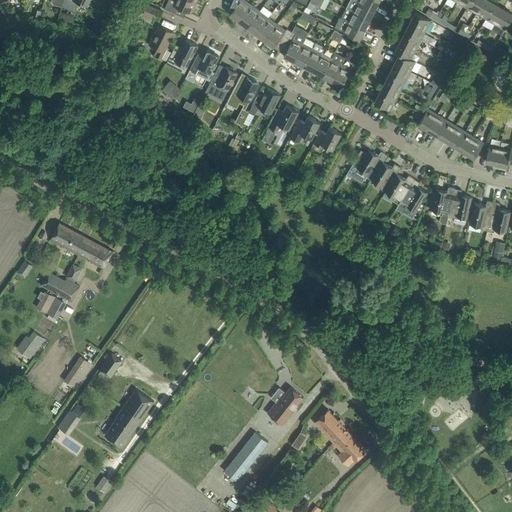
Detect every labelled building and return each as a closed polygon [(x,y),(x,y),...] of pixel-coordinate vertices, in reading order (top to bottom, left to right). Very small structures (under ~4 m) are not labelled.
[(63,0),(62,6),(74,11),(79,1),(87,5),(88,0),(63,0)] [(191,13),(196,3),(189,0),(175,0),(173,5),(191,13)] [(239,20),(251,4),(245,0),(233,0),(229,9),(232,11),(230,14),(239,20)] [(354,0),(349,0),(346,8),(352,11),(370,20),(375,10),(357,1),(354,0)] [(375,10),(380,1),(378,0),(357,0),(357,1),(375,10)] [(476,13),(483,0),(471,0),(467,7),(476,13)] [(486,18),(495,3),(490,0),(483,0),(476,13),(486,18)] [(299,3),(294,1),(289,8),(293,11),(297,6),(299,3)] [(306,7),(303,11),(304,11),(309,14),(314,3),(310,1),(308,7),(307,7),(306,7)] [(495,24),(504,8),(495,3),(486,18),(495,24)] [(159,19),(163,11),(147,4),(143,12),(159,19)] [(247,27),(259,10),(251,4),(239,20),(247,27)] [(505,29),(511,16),(511,12),(504,8),(495,24),(505,29)] [(256,33),(268,17),(259,10),(247,27),(256,33)] [(427,10),(425,14),(435,19),(437,16),(427,10)] [(309,14),(304,11),(300,18),(313,24),(315,20),(316,17),(309,14)] [(365,30),(370,20),(352,11),(347,20),(365,30)] [(70,21),(71,14),(61,12),(60,20),(70,21)] [(431,20),(424,16),(415,12),(410,22),(426,30),(431,20)] [(445,24),(447,21),(449,18),(444,14),(442,18),(440,21),(445,24)] [(265,40),(277,24),(268,17),(256,33),(265,40)] [(337,22),(335,27),(360,39),(365,30),(347,20),(344,26),(337,22)] [(421,39),(426,30),(410,22),(405,31),(421,39)] [(279,51),(291,31),(287,28),(285,30),(277,24),(265,40),(279,51)] [(161,59),(174,33),(160,25),(150,44),(157,48),(153,55),(161,59)] [(334,30),(331,37),(340,41),(341,38),(342,38),(344,35),(334,30)] [(291,31),(279,51),(285,54),(284,56),(294,61),(303,43),(306,37),(297,32),(296,34),(291,31)] [(416,49),(421,39),(405,31),(400,41),(416,49)] [(354,39),(344,35),(342,38),(347,41),(345,44),(350,47),(354,39)] [(458,35),(453,44),(460,48),(465,39),(458,35)] [(176,44),(166,62),(173,66),(176,61),(187,66),(198,45),(185,39),(181,47),(176,44)] [(411,58),(416,49),(400,41),(395,51),(399,53),(400,53),(411,59),(411,58)] [(313,71),(322,53),(325,47),(316,42),(313,48),(303,66),(313,71)] [(303,66),(313,48),(303,43),(294,61),(303,66)] [(210,73),(219,56),(208,50),(204,56),(198,53),(190,69),(207,79),(210,73)] [(323,76),(335,52),(332,58),(322,53),(313,71),(323,76)] [(332,81),(344,57),(335,52),(323,76),(332,81)] [(399,53),(395,63),(410,71),(415,61),(411,59),(399,53)] [(351,68),(341,63),(344,57),(332,81),(342,86),(343,84),(349,87),(356,73),(350,70),(351,68)] [(405,80),(410,71),(395,63),(390,72),(405,80)] [(234,70),(234,69),(230,67),(229,68),(226,66),(222,73),(216,70),(209,86),(220,92),(223,86),(228,89),(237,72),(234,70)] [(242,72),(227,101),(237,106),(239,102),(240,100),(245,103),(248,104),(250,100),(251,97),(252,98),(252,97),(251,97),(254,91),(255,92),(255,91),(259,83),(256,82),(250,78),(247,77),(246,78),(241,76),(243,73),(242,72)] [(401,90),(405,80),(390,72),(385,82),(401,90)] [(396,100),(401,90),(385,82),(380,91),(396,100)] [(180,88),(175,84),(169,91),(175,96),(180,88)] [(249,112),(252,114),(255,115),(259,107),(271,113),(280,94),(268,88),(262,99),(257,97),(249,111),(249,112)] [(390,110),(396,100),(380,91),(375,101),(390,110)] [(469,103),(460,97),(458,101),(467,106),(469,103)] [(198,104),(200,101),(194,98),(189,109),(194,112),(198,104)] [(194,112),(193,114),(200,119),(206,108),(198,104),(194,112)] [(297,110),(298,109),(292,106),(292,107),(287,104),(281,115),(275,113),(268,127),(276,131),(283,125),(289,129),(299,111),(297,110)] [(244,108),(241,114),(246,116),(249,112),(249,111),(246,109),(244,108)] [(428,129),(437,114),(428,108),(418,123),(428,129)] [(437,135),(447,119),(437,114),(428,129),(437,135)] [(302,137),(303,134),(312,138),(320,122),(308,115),(305,122),(299,119),(293,132),(292,132),(289,138),(299,143),(302,137)] [(446,141),(456,125),(447,119),(437,135),(446,141)] [(456,146),(465,131),(456,125),(446,141),(456,146)] [(321,130),(314,143),(323,148),(325,145),(333,149),(342,133),(329,126),(326,133),(321,130)] [(465,152),(474,136),(465,131),(456,146),(465,152)] [(465,152),(474,158),(484,142),(474,136),(465,152)] [(496,163),(500,146),(490,143),(486,161),(496,163)] [(508,161),(511,148),(500,146),(496,163),(507,166),(509,161),(508,161)] [(351,174),(353,171),(355,172),(358,168),(367,173),(366,176),(372,179),(383,161),(387,155),(381,151),(378,155),(368,149),(366,153),(361,161),(356,158),(346,174),(350,176),(351,174)] [(385,191),(397,173),(401,167),(395,163),(392,167),(383,161),(372,179),(381,185),(379,188),(385,191)] [(399,203),(414,178),(409,175),(406,179),(397,173),(385,191),(395,197),(393,199),(399,203)] [(399,203),(396,208),(402,212),(407,204),(417,210),(427,192),(418,186),(420,182),(414,178),(399,203)] [(447,224),(449,216),(450,217),(456,188),(455,188),(448,186),(447,191),(436,189),(432,209),(443,212),(442,215),(441,215),(439,221),(441,221),(441,222),(447,224)] [(464,224),(466,223),(472,197),(461,194),(462,189),(456,188),(450,217),(455,218),(454,220),(456,222),(464,224)] [(475,203),(470,223),(481,226),(481,229),(485,230),(488,230),(494,202),(487,200),(486,205),(475,203)] [(494,202),(488,230),(489,231),(494,232),(495,229),(506,231),(510,211),(499,208),(500,203),(494,202)] [(79,244),(84,235),(60,222),(50,239),(78,254),(83,246),(79,244)] [(415,232),(411,238),(418,243),(422,236),(415,232)] [(83,246),(78,254),(104,268),(113,251),(84,235),(79,244),(83,246)] [(430,247),(441,250),(442,242),(432,240),(430,247)] [(444,241),(442,248),(449,250),(450,243),(444,241)] [(495,251),(493,259),(500,261),(502,253),(495,251)] [(511,262),(511,258),(503,257),(502,263),(510,265),(511,265),(511,262)] [(25,260),(17,272),(25,277),(34,265),(25,260)] [(57,293),(65,280),(48,271),(41,284),(57,293)] [(65,280),(57,293),(73,302),(81,286),(67,279),(65,280)] [(35,309),(58,317),(65,299),(42,291),(35,309)] [(22,347),(35,357),(47,340),(33,330),(22,347)] [(122,360),(111,352),(99,368),(111,376),(122,360)] [(80,356),(65,380),(77,388),(93,364),(80,356)] [(301,400),(304,397),(291,386),(286,392),(282,398),(280,397),(275,404),(274,405),(268,413),(271,415),(282,424),(294,409),(297,411),(304,402),(301,400)] [(123,407),(141,419),(154,401),(136,388),(123,407)] [(122,446),(141,419),(123,407),(117,416),(118,417),(105,435),(122,446)] [(59,426),(69,433),(81,416),(71,408),(59,426)] [(334,442),(347,430),(328,409),(315,422),(334,442)] [(366,450),(347,430),(334,442),(342,451),(345,449),(355,460),(366,450)] [(232,476),(229,480),(234,484),(237,480),(237,481),(268,441),(256,431),(225,471),(232,476)] [(64,435),(60,439),(71,447),(74,442),(64,435)] [(296,438),(292,444),(298,449),(303,442),(296,438)] [(103,490),(109,481),(103,477),(97,486),(103,490)] [(266,498),(254,511),(279,511),(276,508),(277,507),(266,498)]
